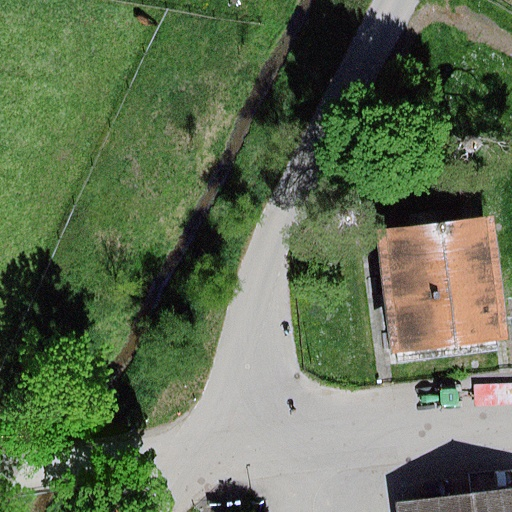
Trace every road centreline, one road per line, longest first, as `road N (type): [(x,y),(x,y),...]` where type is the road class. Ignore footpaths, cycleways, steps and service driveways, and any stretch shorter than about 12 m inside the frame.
road 1 (unclassified): [(396,0),(301,178),(228,378),(188,456)]
road 2 (unclassified): [(511,416),(188,456)]
road 3 (track): [(188,456),(0,469)]
